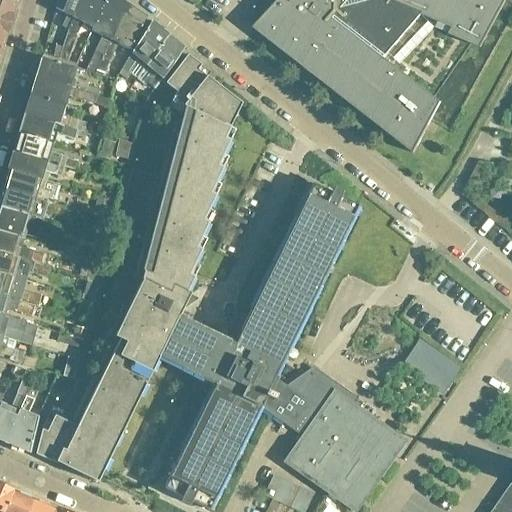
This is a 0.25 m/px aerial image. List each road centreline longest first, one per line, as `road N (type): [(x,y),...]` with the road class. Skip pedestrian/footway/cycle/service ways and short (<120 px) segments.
road 1 (residential): [(310,124),(157,0)]
road 2 (residential): [(230,292),(310,124)]
road 3 (residential): [(432,221),(310,124)]
road 4 (residential): [(432,221),(511,87)]
road 5 (residential): [(0,126),(37,0)]
road 6 (residential): [(112,511),(0,462)]
